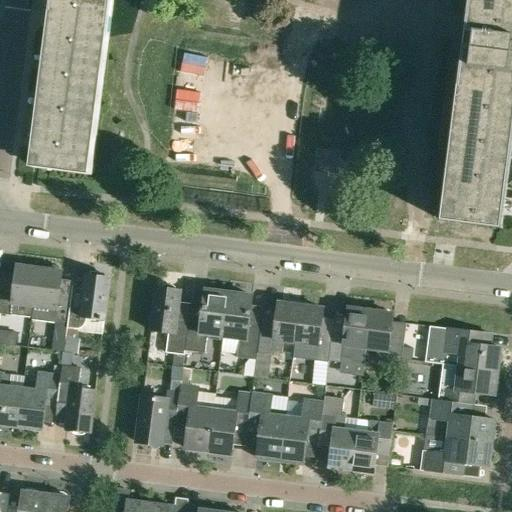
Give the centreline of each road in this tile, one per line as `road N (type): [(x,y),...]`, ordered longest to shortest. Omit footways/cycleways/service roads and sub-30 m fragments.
road 1 (residential): [(511,291),(0,224)]
road 2 (residential): [(386,511),(383,505),(0,456)]
road 3 (residential): [(0,127),(15,0)]
